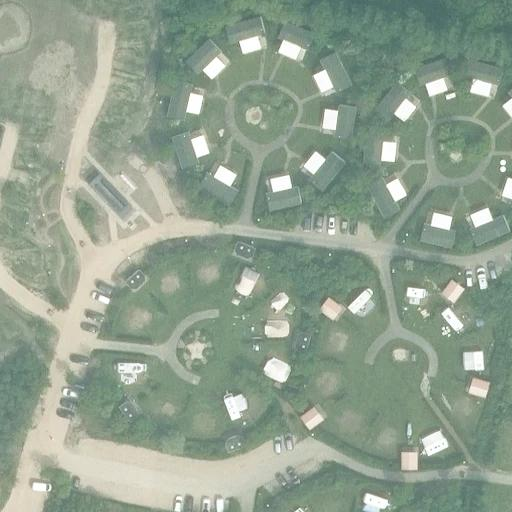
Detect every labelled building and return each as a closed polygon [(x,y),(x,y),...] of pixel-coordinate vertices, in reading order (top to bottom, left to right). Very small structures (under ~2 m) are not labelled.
[(132,205),(98,170),(85,181),(119,218),(132,205)] [(255,247),(237,241),(234,249),(236,254),(247,258),(252,256),(255,247)] [(137,269),(123,281),(129,287),(134,288),(143,281),(143,275),(137,269)] [(464,288),(451,279),(441,294),(453,303),(464,288)] [(344,309),(330,300),(322,312),(336,321),(344,309)] [(306,352),(311,334),(302,332),(298,334),(295,346),(297,350),(306,352)] [(486,380),(470,377),(467,391),(483,394),(486,380)] [(117,407),(128,421),(135,416),(136,411),(129,402),(124,401),(117,407)] [(310,430),(323,420),(315,408),(301,418),(310,430)] [(228,452),(245,445),(242,437),(238,435),(227,439),(225,444),(228,452)] [(419,454),(401,452),(400,468),(418,469),(419,454)]
